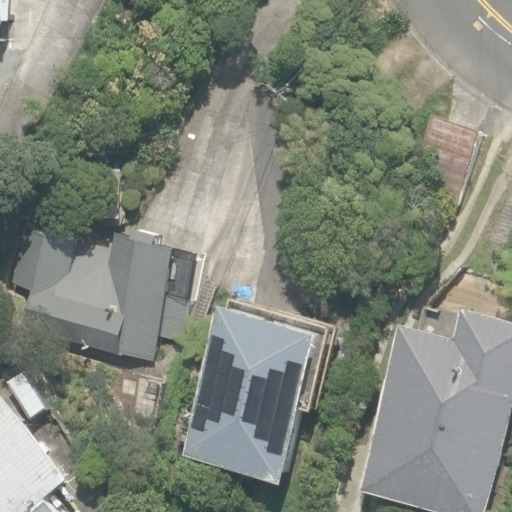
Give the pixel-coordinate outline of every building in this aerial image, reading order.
[(0,0),(0,24),(16,26),(18,0),(0,0)] [(412,189),(457,204),(482,131),(437,116),(412,189)] [(29,325),(154,361),(161,335),(180,340),(203,253),(186,247),(165,242),(167,235),(145,228),(143,235),(126,230),(119,251),(29,225),(13,280),(40,288),(29,325)] [(194,453),(293,482),(336,333),(237,304),(194,453)] [(367,488),(453,511),(489,511),(511,432),(511,316),(476,307),(467,338),(414,323),(367,488)] [(0,511),(63,511),(52,497),(77,477),(1,379),(0,381),(0,511)]
